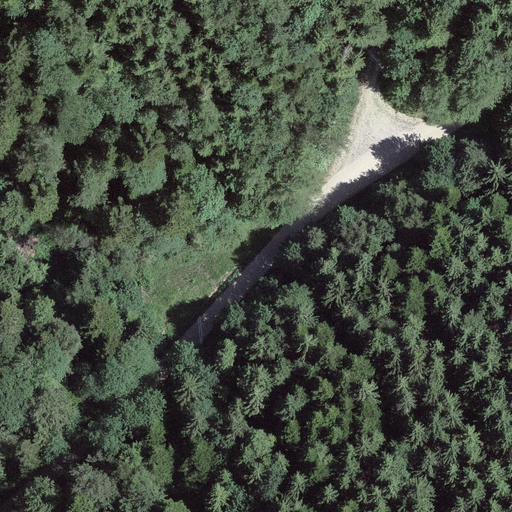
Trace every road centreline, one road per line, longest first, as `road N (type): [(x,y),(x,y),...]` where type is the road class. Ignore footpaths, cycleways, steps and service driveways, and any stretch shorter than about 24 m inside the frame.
road 1 (track): [(4,511),(175,363),(347,181),(397,0)]
road 2 (track): [(511,86),(347,181)]
